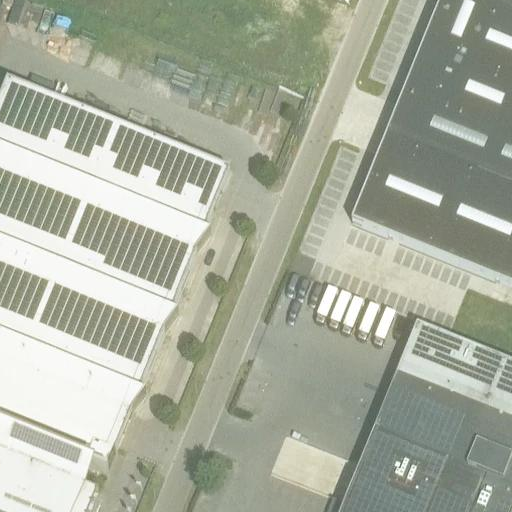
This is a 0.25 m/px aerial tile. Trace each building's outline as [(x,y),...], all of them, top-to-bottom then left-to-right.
[(511,0),(496,0),(496,2),(490,0),(442,0),(352,225),(511,290),(511,0)] [(146,37),(138,55),(155,63),(164,44),(146,37)] [(230,174),(7,84),(0,102),(0,509),(1,508),(10,511),(90,511),(95,501),(98,502),(99,499),(78,491),(87,469),(107,477),(132,416),(146,397),(141,395),(165,336),(179,317),(173,315),(197,256),(211,237),(205,235),(230,174)] [(511,511),(511,367),(417,329),(342,511),(511,511)] [(307,511),(323,511),(327,502),(314,497),(307,511)]
